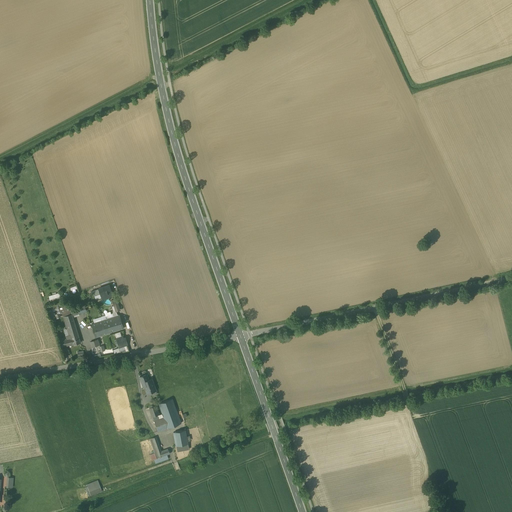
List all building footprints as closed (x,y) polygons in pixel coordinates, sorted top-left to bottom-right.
[(109,285),(99,289),(100,294),(101,294),(102,294),(104,298),(104,299),(113,296),(109,285)] [(115,298),(110,300),(114,305),(116,311),(119,309),(115,298)] [(64,316),(70,335),(73,344),(80,342),(71,314),(64,316)] [(119,315),(92,324),(96,337),(123,328),(119,315)] [(62,347),(73,344),(70,335),(66,336),(67,339),(60,341),(62,347)] [(117,339),(119,347),(127,345),(125,338),(123,338),(122,337),(117,339)] [(98,338),(89,342),(92,348),(100,344),(98,338)] [(143,382),(148,380),(146,374),(139,377),(143,387),(144,386),(143,382)] [(148,380),(143,382),(144,386),(147,394),(151,392),(152,396),(157,394),(152,379),(148,380)] [(159,404),(163,414),(167,413),(166,410),(170,409),(172,412),(176,411),(172,399),(159,404)] [(156,406),(149,408),(152,416),(159,414),(156,406)] [(181,423),(176,411),(172,412),(170,409),(166,410),(167,413),(163,414),(164,417),(154,421),(158,431),(181,423)] [(190,450),(189,444),(186,430),(174,432),(178,452),(190,450)] [(156,437),(150,439),(159,462),(169,459),(168,455),(170,454),(169,449),(162,452),(156,437)] [(98,480),(87,484),(87,486),(85,487),(88,496),(102,491),(98,480)]
